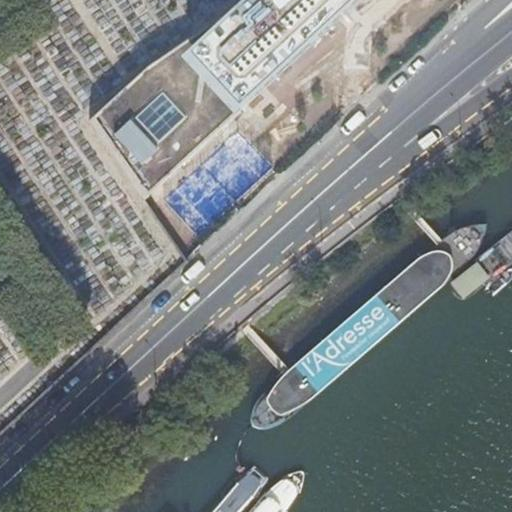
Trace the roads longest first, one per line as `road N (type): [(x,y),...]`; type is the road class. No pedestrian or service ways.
road 1 (primary): [(0,491),(351,170)]
road 2 (primary): [(351,170),(420,154),(511,86)]
road 3 (primary): [(351,170),(464,70)]
